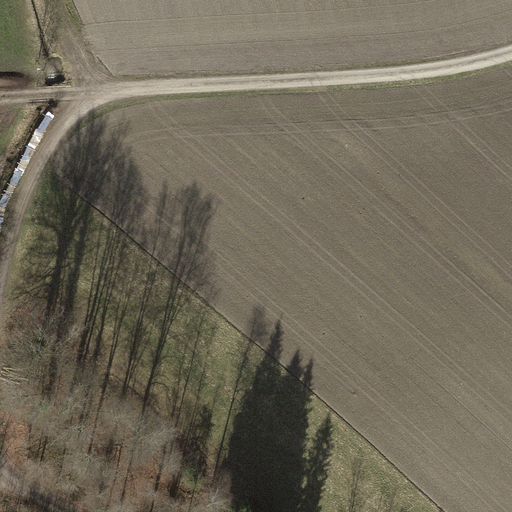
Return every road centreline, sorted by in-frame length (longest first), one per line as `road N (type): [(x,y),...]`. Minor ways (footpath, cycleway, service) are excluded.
road 1 (track): [(511,54),(360,80),(91,93)]
road 2 (track): [(91,93),(52,145),(21,207),(0,291)]
